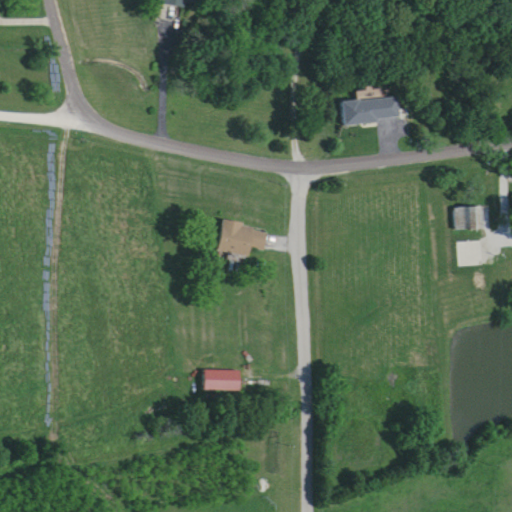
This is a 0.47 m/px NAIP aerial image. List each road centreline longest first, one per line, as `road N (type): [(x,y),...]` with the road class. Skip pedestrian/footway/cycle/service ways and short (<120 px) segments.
road 1 (residential): [(511,145),(299,167),(108,131),(82,112),(50,0)]
road 2 (residential): [(299,167),(307,511)]
